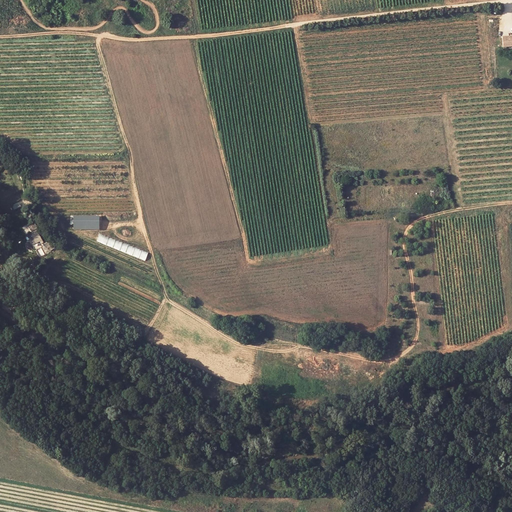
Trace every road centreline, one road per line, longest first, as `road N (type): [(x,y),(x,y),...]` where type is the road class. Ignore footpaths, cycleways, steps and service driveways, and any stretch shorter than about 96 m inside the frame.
road 1 (track): [(511,203),(447,211),(407,227),(417,329),(401,354),(383,361),(241,344),(165,295),(99,37)]
road 2 (track): [(506,0),(166,38),(0,36)]
